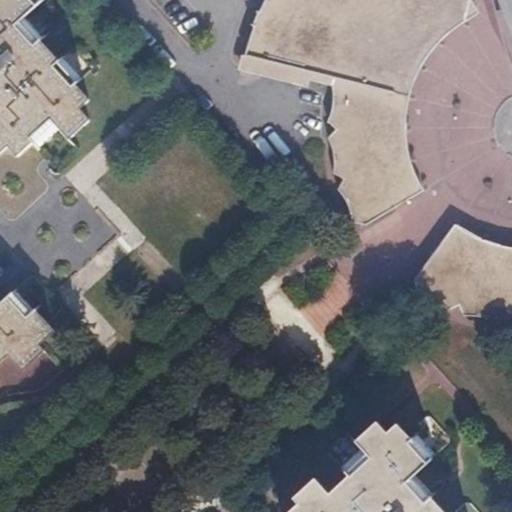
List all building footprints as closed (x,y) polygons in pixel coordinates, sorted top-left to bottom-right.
[(0,0),(0,145),(6,140),(16,152),(31,139),(27,135),(49,116),(68,136),(88,118),(78,106),(88,97),(74,82),(71,85),(52,63),(59,57),(42,38),(34,44),(14,22),(35,3),(32,0),(0,0)] [(400,111),(402,100),(406,87),(411,75),(418,64),(428,50),(436,41),(449,30),(473,16),(463,0),(260,0),(258,5),(252,17),(247,31),(242,45),(238,59),(235,73),(301,90),(304,83),(326,89),(328,101),(326,119),(323,125),(333,134),(323,145),(328,154),(329,163),(330,175),(340,181),(333,194),(342,208),(346,217),(350,226),(359,229),(403,201),(416,193),(409,180),(404,168),(401,155),(398,138),(398,123),(400,111)] [(511,251),(508,251),(497,250),(485,247),(474,243),(463,238),(447,228),(438,240),(407,281),(412,295),(422,298),(443,311),(452,306),(459,319),(475,320),(495,326),(503,318),(511,327),(511,251)] [(0,356),(5,351),(19,367),(41,348),(36,343),(51,330),(32,310),(24,317),(5,296),(0,300),(0,356)] [(440,511),(426,496),(420,502),(402,482),(422,465),(401,442),(406,438),(391,422),(381,431),(371,421),(351,439),(366,456),(325,494),(310,477),(289,497),(294,502),(282,511),(440,511)]
